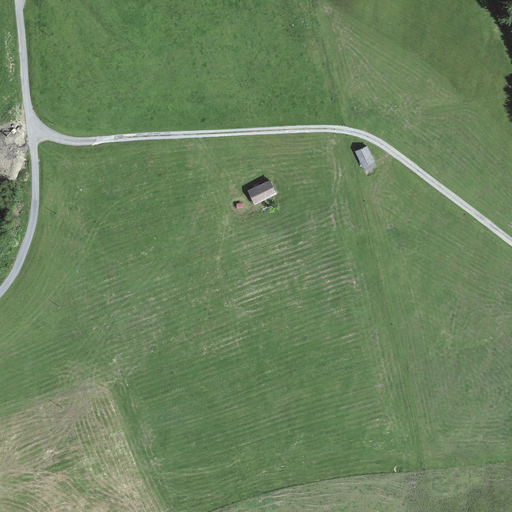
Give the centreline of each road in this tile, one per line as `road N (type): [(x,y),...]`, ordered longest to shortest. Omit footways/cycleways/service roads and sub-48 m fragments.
road 1 (track): [(511,242),(349,130),(73,141),(34,131)]
road 2 (unclassified): [(0,294),(18,267),(36,208),(17,0)]
